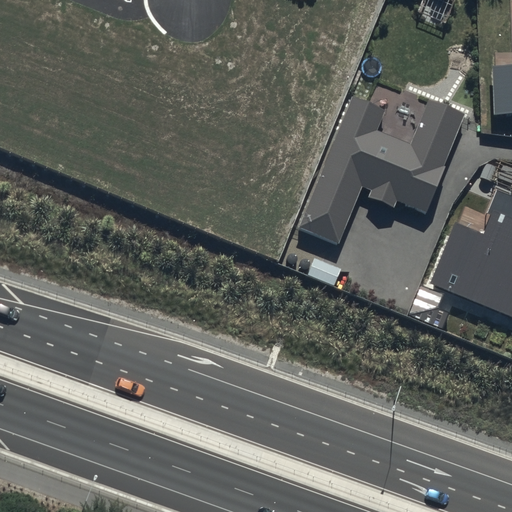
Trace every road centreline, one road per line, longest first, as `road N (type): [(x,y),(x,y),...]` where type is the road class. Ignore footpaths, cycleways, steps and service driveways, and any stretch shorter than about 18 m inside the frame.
road 1 (trunk): [(39,341),(511,508)]
road 2 (trunk): [(39,341),(206,364),(511,473)]
road 3 (trunk): [(302,511),(0,401)]
